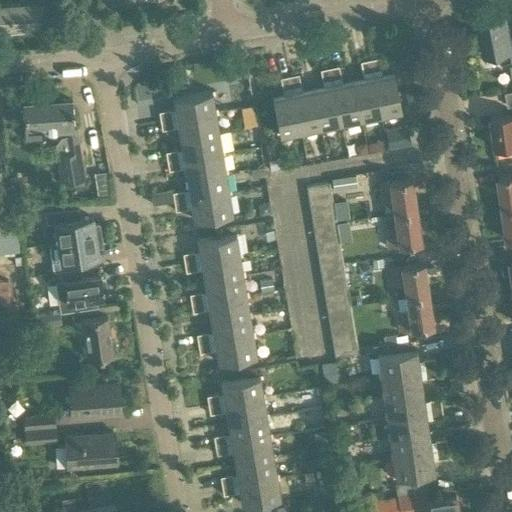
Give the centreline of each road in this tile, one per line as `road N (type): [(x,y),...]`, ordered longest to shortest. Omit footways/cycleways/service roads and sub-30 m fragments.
road 1 (residential): [(501,511),(427,0)]
road 2 (residential): [(177,511),(102,60)]
road 3 (residential): [(227,35),(404,0)]
road 4 (residential): [(102,60),(227,35)]
